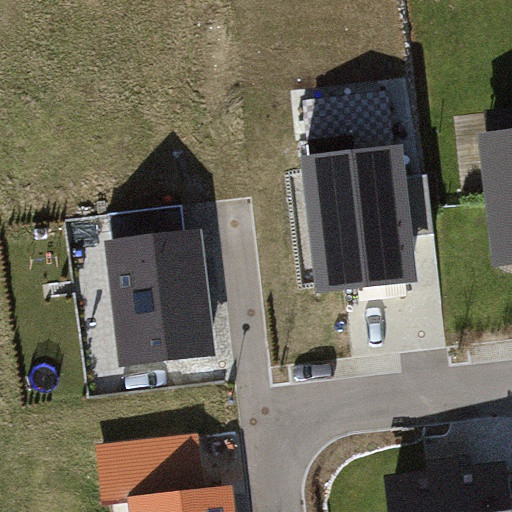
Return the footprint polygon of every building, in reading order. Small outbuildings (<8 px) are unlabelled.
[(511,139),(483,143),(497,273),(511,271),(511,139)] [(404,140),(296,153),(312,294),(420,282),(404,140)] [(419,172),(424,261),(442,260),(437,172),(419,172)] [(113,246),(125,375),(216,366),(204,238),(113,246)] [(511,511),(506,468),(393,481),(396,511),(511,511)] [(135,511),(234,511),(232,492),(134,501),(135,511)]
